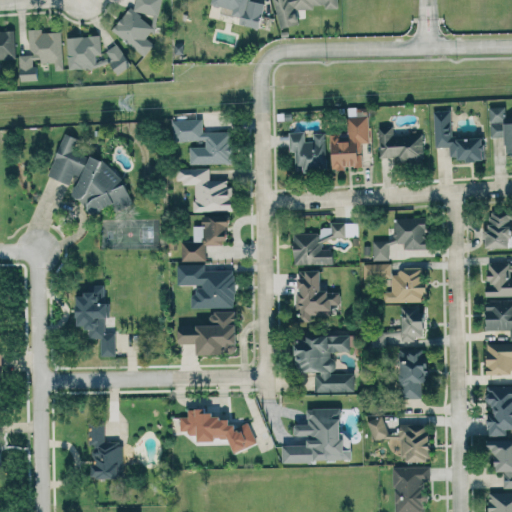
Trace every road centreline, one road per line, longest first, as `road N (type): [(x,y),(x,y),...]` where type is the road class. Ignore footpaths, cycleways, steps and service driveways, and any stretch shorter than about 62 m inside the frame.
road 1 (residential): [(263,377),(259,76),(269,56),(511,46)]
road 2 (residential): [(451,191),(456,511)]
road 3 (residential): [(44,511),(37,253),(0,253)]
road 4 (residential): [(262,201),(511,187)]
road 5 (residential): [(40,383),(263,377)]
